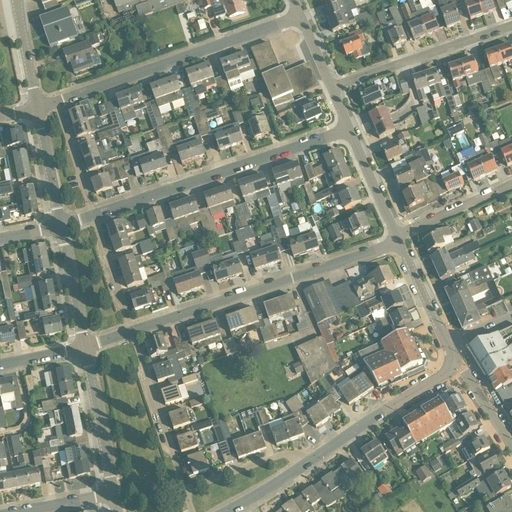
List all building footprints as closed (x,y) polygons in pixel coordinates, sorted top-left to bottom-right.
[(52,0),(42,0),(41,1),(43,7),(43,6),(45,12),(59,7),(57,1),(54,3),(52,0)] [(76,8),(97,0),(78,0),(74,2),(76,8)] [(113,0),(116,9),(117,9),(119,15),(123,13),(123,14),(136,9),(139,20),(175,7),(181,5),(195,0),(113,0)] [(213,7),(210,0),(200,0),(204,10),(213,7)] [(222,0),(226,8),(214,12),(216,19),(228,15),(229,19),(244,14),(243,12),(244,12),(243,6),(241,7),(239,0),(222,0)] [(414,42),(427,37),(417,14),(410,0),(406,0),(412,15),(411,16),(407,6),(401,8),(409,27),(408,27),(414,42)] [(423,12),(417,14),(427,37),(439,32),(433,17),(432,17),(429,10),(434,8),(428,0),(419,0),(419,1),(423,12)] [(450,0),(451,1),(439,6),(447,29),(461,24),(455,8),(452,1),(456,0),(450,0)] [(483,16),(477,2),(470,4),(468,0),(462,0),(470,21),(483,16)] [(482,0),(477,2),(483,16),(495,12),(490,0),(482,0)] [(495,0),(500,11),(505,9),(501,0),(495,0)] [(328,21),(343,16),(351,13),(347,1),(324,9),(328,21)] [(184,14),(181,5),(175,7),(179,16),(184,14)] [(382,30),(387,28),(390,35),(389,35),(394,48),(406,43),(399,25),(402,23),(396,8),(389,11),(394,22),(386,25),(384,19),(385,16),(384,13),(376,16),(382,30)] [(69,11),(64,12),(41,20),(45,31),(48,29),(51,35),(49,36),(53,46),(69,40),(77,38),(72,21),(69,11)] [(351,13),(343,16),(328,21),(333,34),(356,25),(351,13)] [(369,13),(357,18),(361,27),(373,23),(369,13)] [(365,42),(363,38),(361,32),(349,36),(348,36),(350,42),(342,45),(347,57),(353,55),(355,61),(363,58),(370,55),(365,42)] [(99,42),(97,36),(89,39),(91,45),(99,42)] [(63,53),(65,59),(66,63),(70,62),(74,75),(102,66),(99,57),(95,59),(89,43),(63,53)] [(268,93),(273,106),(275,109),(293,103),(291,96),(312,87),(305,70),(283,79),(269,44),(252,51),(252,50),(251,51),(255,60),(263,80),(268,93)] [(510,67),(511,66),(511,68),(511,51),(510,46),(497,51),(503,65),(508,63),(510,67)] [(497,67),(503,65),(497,51),(485,55),(490,70),(484,72),(490,89),(496,86),(495,82),(501,79),(497,67)] [(233,59),(238,73),(239,77),(253,72),(257,82),(263,80),(255,60),(248,63),(245,53),(244,53),(245,55),(233,59)] [(225,94),(231,92),(243,88),(241,80),(239,77),(238,73),(233,59),(222,63),(221,61),(220,62),(227,81),(221,83),(225,94)] [(461,64),(466,78),(469,87),(481,83),(485,95),(492,93),(490,89),(484,72),(478,74),(473,59),(461,64)] [(458,81),(466,78),(461,64),(448,68),(456,90),(461,89),(458,81)] [(198,70),(203,83),(205,90),(216,86),(220,95),(225,94),(221,83),(216,84),(209,66),(198,70)] [(195,118),(199,116),(203,115),(202,110),(199,110),(198,108),(199,104),(197,98),(195,93),(205,90),(203,83),(198,70),(186,74),(193,92),(187,94),(195,118)] [(439,101),(445,99),(442,89),(436,72),(424,76),(429,89),(432,99),(438,97),(439,101)] [(423,91),(429,89),(424,76),(412,80),(420,103),(426,101),(423,91)] [(175,80),(163,84),(171,105),(183,101),(190,119),(195,118),(187,94),(182,96),(175,78),(174,78),(175,80)] [(403,96),(410,94),(406,82),(399,84),(403,96)] [(159,129),(162,128),(165,127),(159,109),(171,105),(163,84),(152,88),(151,86),(150,86),(157,105),(151,107),(159,129)] [(365,109),(383,101),(385,100),(380,88),(378,89),(377,89),(365,94),(366,96),(361,98),(365,109)] [(156,131),(159,129),(151,107),(146,109),(139,89),(138,89),(139,91),(128,95),(135,114),(140,112),(146,109),(153,131),(156,131)] [(268,93),(264,94),(268,108),(273,106),(268,93)] [(260,111),(268,108),(264,94),(256,97),(260,111)] [(112,103),(115,114),(121,129),(121,130),(126,128),(123,118),(129,116),(135,114),(128,95),(117,98),(116,96),(116,97),(117,102),(112,103)] [(453,98),(456,108),(461,106),(458,96),(453,98)] [(305,98),(289,105),(293,114),(296,113),(301,124),(306,122),(308,125),(316,122),(315,120),(322,117),(317,105),(310,108),(305,98)] [(453,98),(447,100),(453,119),(454,118),(459,117),(456,108),(453,98)] [(102,118),(109,115),(110,116),(115,114),(112,103),(99,108),(102,118)] [(423,127),(430,124),(425,108),(417,110),(423,127)] [(203,115),(199,116),(206,137),(211,135),(213,139),(215,138),(220,154),(221,154),(220,152),(231,148),(225,129),(219,130),(211,133),(207,121),(221,117),(219,110),(203,115)] [(373,129),(390,122),(385,110),(369,116),(372,122),(371,123),(373,129)] [(74,127),(93,121),(95,120),(92,113),(83,116),(82,111),(68,115),(68,116),(70,115),(74,127)] [(225,129),(231,148),(242,144),(243,146),(238,131),(240,130),(239,127),(244,124),(240,113),(234,115),(237,124),(230,127),(225,129)] [(436,113),(428,116),(430,122),(438,119),(436,113)] [(121,129),(115,114),(110,116),(113,127),(98,131),(95,120),(93,121),(74,127),(78,139),(76,140),(90,136),(89,135),(97,133),(99,137),(108,134),(121,129)] [(245,127),(250,126),(255,140),(268,135),(266,127),(267,127),(265,120),(263,115),(259,117),(258,114),(247,117),(249,122),(244,124),(245,127)] [(206,137),(199,116),(195,118),(196,118),(194,119),(200,136),(192,139),(187,141),(193,161),(204,157),(205,159),(201,145),(203,144),(201,139),(206,137)] [(395,134),(390,122),(373,129),(376,134),(377,134),(380,140),(395,134)] [(167,127),(165,127),(162,128),(168,147),(174,145),(167,127)] [(162,149),(168,147),(162,128),(159,129),(156,131),(160,141),(162,149)] [(0,153),(5,153),(6,153),(17,151),(16,147),(23,145),(20,131),(2,135),(4,145),(0,145),(0,153)] [(101,143),(111,140),(108,134),(99,137),(101,142),(79,149),(79,150),(81,149),(85,161),(105,155),(101,143)] [(388,163),(403,157),(400,150),(407,147),(404,142),(410,140),(408,134),(398,138),(400,143),(398,145),(397,143),(389,146),(390,148),(383,151),(388,163)] [(492,159),(498,156),(492,144),(491,145),(486,134),(478,138),(483,148),(485,147),(487,151),(476,155),(486,177),(498,172),(492,159)] [(492,144),(498,156),(501,155),(507,168),(511,165),(511,145),(509,140),(499,145),(498,142),(492,144)] [(181,143),(175,145),(177,151),(182,166),(183,166),(182,164),(193,161),(187,141),(181,143)] [(160,150),(156,152),(153,143),(146,145),(149,154),(156,173),(167,170),(167,172),(168,171),(160,150)] [(413,156),(425,151),(423,147),(411,152),(413,156)] [(473,149),(456,154),(458,161),(475,155),(473,149)] [(101,169),(107,166),(109,166),(107,162),(118,159),(115,151),(105,155),(85,161),(89,173),(87,174),(101,170),(101,169)] [(401,193),(431,179),(437,177),(432,168),(433,167),(426,151),(425,151),(413,156),(404,160),(408,168),(402,171),(403,173),(394,177),(401,193)] [(0,153),(0,160),(6,159),(9,171),(27,167),(26,160),(27,160),(27,159),(26,160),(25,153),(7,157),(6,153),(5,153),(0,153)] [(323,176),(330,173),(345,167),(339,153),(324,159),(327,165),(313,171),(311,165),(304,168),(310,182),(317,179),(316,179),(323,176)] [(144,155),(131,160),(131,162),(132,165),(134,170),(136,178),(144,175),(145,179),(145,177),(156,173),(149,154),(144,156),(144,155)] [(486,177),(476,155),(464,161),(474,183),(486,177)] [(109,172),(123,168),(132,165),(131,162),(131,160),(130,159),(121,162),(109,166),(107,166),(109,172)] [(292,191),(302,187),(300,181),(303,180),(298,165),(285,169),(290,184),(290,185),(292,191)] [(451,170),(454,175),(433,184),(439,197),(448,194),(464,187),(460,179),(465,176),(461,166),(451,170)] [(0,183),(0,190),(13,188),(12,183),(18,182),(18,183),(30,181),(29,174),(27,167),(9,171),(11,182),(0,183)] [(329,190),(322,193),(325,200),(331,197),(338,194),(335,188),(351,180),(345,167),(330,173),(323,176),(329,190)] [(125,173),(123,168),(109,172),(106,173),(107,177),(92,182),(97,195),(112,190),(109,180),(119,177),(121,182),(128,180),(125,173)] [(273,173),(278,189),(290,185),(290,184),(285,169),(273,173)] [(251,181),(256,195),(268,191),(263,176),(251,181)] [(433,184),(431,179),(401,193),(409,211),(439,197),(433,184)] [(243,200),(256,195),(251,181),(238,185),(243,200)] [(317,205),(316,204),(314,197),(310,183),(305,185),(303,185),(304,187),(311,207),(317,205)] [(245,218),(241,206),(236,208),(229,188),(216,192),(221,207),(223,212),(233,209),(237,222),(236,222),(236,226),(235,226),(237,232),(248,229),(246,222),(244,218),(245,218)] [(18,206),(22,205),(34,202),(33,195),(34,195),(33,195),(32,189),(19,191),(20,192),(15,193),(18,206)] [(114,197),(111,191),(105,193),(107,199),(114,197)] [(343,192),(338,194),(331,197),(336,208),(337,210),(338,210),(339,213),(345,211),(361,204),(356,191),(345,196),(343,192)] [(223,212),(221,207),(216,192),(204,196),(211,217),(206,219),(213,240),(214,243),(215,243),(214,240),(225,236),(224,230),(218,232),(213,218),(224,214),(223,212)] [(322,193),(314,197),(316,204),(325,200),(322,193)] [(280,194),(276,195),(279,206),(284,204),(281,194),(280,194)] [(279,206),(276,195),(269,197),(273,208),(279,206)] [(202,231),(206,243),(213,240),(206,219),(202,220),(195,199),(182,204),(187,218),(190,227),(201,223),(204,231),(202,231)] [(18,206),(8,208),(9,214),(16,212),(19,213),(21,218),(25,217),(25,218),(37,216),(36,210),(36,209),(34,202),(22,205),(18,206)] [(190,227),(187,218),(182,204),(169,208),(174,223),(175,222),(176,227),(173,229),(177,240),(181,239),(179,231),(190,227)] [(300,211),(297,204),(292,207),(294,213),(300,211)] [(241,206),(245,218),(250,216),(247,205),(241,206)] [(279,218),(282,217),(279,206),(273,208),(270,209),(274,220),(279,218)] [(337,210),(326,214),(329,221),(340,217),(339,213),(338,210),(337,210)] [(144,221),(147,230),(150,237),(156,236),(153,230),(165,226),(160,211),(148,215),(149,219),(144,221)] [(353,219),(328,230),(334,244),(342,240),(339,234),(349,230),(353,237),(370,230),(364,217),(354,221),(353,219)] [(147,230),(144,221),(143,218),(137,220),(141,232),(140,232),(146,230),(147,230)] [(306,254),(302,241),(300,235),(287,239),(284,228),(283,228),(279,218),(274,220),(277,230),(281,242),(288,239),(294,258),(306,254)] [(300,235),(302,241),(306,254),(319,250),(314,237),(320,235),(312,218),(306,220),(311,231),(300,235)] [(474,235),(482,231),(477,221),(469,224),(474,235)] [(112,241),(126,237),(133,234),(130,225),(126,223),(118,225),(112,227),(108,229),(112,241)] [(244,241),(245,242),(253,240),(249,228),(248,229),(237,232),(235,233),(236,233),(239,243),(244,241)] [(170,243),(177,240),(173,229),(166,231),(170,243)] [(442,242),(452,237),(448,229),(432,236),(433,238),(423,242),(429,255),(445,248),(442,242)] [(274,240),(260,244),(264,254),(268,267),(280,263),(274,244),(281,242),(277,230),(271,232),(274,240)] [(236,256),(243,254),(239,243),(236,233),(235,234),(238,243),(233,245),(236,256)] [(131,249),(126,237),(112,241),(116,254),(131,249)] [(141,249),(152,245),(151,241),(139,245),(141,249)] [(248,253),(248,252),(245,242),(244,241),(239,243),(243,254),(248,253)] [(141,249),(143,256),(154,253),(152,245),(141,249)] [(26,265),(27,265),(34,264),(46,261),(45,254),(43,247),(23,252),(26,265)] [(470,256),(467,249),(448,257),(446,253),(431,259),(436,271),(470,256)] [(211,263),(207,250),(199,253),(204,267),(211,265),(217,284),(230,280),(225,267),(223,259),(211,263)] [(206,274),(204,267),(199,253),(192,256),(196,269),(185,273),(187,279),(191,293),(204,288),(200,276),(206,274)] [(268,267),(264,254),(251,258),(255,271),(268,267)] [(441,282),(456,275),(454,270),(468,264),(472,262),(470,256),(436,271),(441,282)] [(140,257),(134,259),(119,264),(124,276),(138,272),(144,269),(140,257)] [(7,276),(13,275),(10,260),(4,262),(6,273),(7,276)] [(46,261),(34,264),(27,265),(29,277),(16,279),(17,286),(32,283),(31,278),(36,276),(37,277),(49,275),(48,268),(46,261)] [(225,267),(230,280),(242,276),(238,262),(225,267)] [(162,268),(166,280),(172,278),(168,266),(162,268)] [(165,280),(166,280),(162,268),(163,274),(152,279),(147,280),(149,286),(160,282),(160,283),(166,281),(165,280)] [(361,306),(381,298),(382,297),(379,292),(386,289),(385,287),(394,283),(388,270),(379,274),(377,269),(374,268),(367,271),(365,274),(368,279),(352,286),(361,306)] [(481,270),(479,271),(470,275),(472,280),(445,292),(450,302),(486,285),(487,285),(481,270)] [(142,284),(138,272),(124,276),(128,289),(142,284)] [(187,279),(185,273),(184,272),(172,276),(179,297),(191,293),(187,279)] [(0,278),(5,302),(6,302),(11,301),(7,276),(6,273),(0,273),(0,278)] [(166,281),(160,283),(164,293),(169,291),(166,281)] [(317,326),(333,319),(356,309),(361,306),(352,286),(351,282),(333,290),(332,290),(329,283),(327,283),(303,293),(312,313),(317,326)] [(17,286),(18,291),(30,289),(33,302),(54,298),(52,291),(53,291),(53,290),(52,290),(51,284),(38,286),(39,287),(33,288),(32,283),(17,286)] [(471,300),(489,292),(486,285),(450,302),(454,312),(463,308),(473,303),(471,300)] [(150,307),(156,305),(152,292),(131,299),(135,311),(145,308),(145,310),(150,308),(150,307)] [(372,315),(376,325),(387,320),(405,311),(403,307),(404,306),(403,305),(403,304),(402,301),(401,301),(398,295),(383,301),(381,298),(361,306),(356,309),(361,320),(367,318),(372,315)] [(278,302),(283,316),(297,312),(292,297),(278,302)] [(56,311),(55,305),(54,298),(33,302),(35,314),(23,316),(25,323),(39,320),(38,315),(56,311)] [(2,324),(0,324),(0,343),(1,346),(14,343),(10,323),(15,322),(11,301),(6,302),(10,322),(2,324)] [(486,310),(495,306),(493,301),(475,309),(473,303),(463,308),(454,312),(459,322),(486,310)] [(285,322),(283,316),(278,302),(264,306),(271,327),(266,328),(270,342),(279,339),(276,328),(275,328),(274,326),(285,322)] [(240,314),(245,329),(259,324),(254,310),(240,314)] [(488,314),(486,310),(459,322),(463,331),(481,323),(478,316),(480,315),(481,317),(482,317),(488,314)] [(372,335),(378,333),(393,326),(396,331),(404,328),(404,327),(411,323),(406,312),(405,312),(405,311),(387,320),(376,325),(369,328),(372,335)] [(226,319),(231,334),(245,329),(240,314),(226,319)] [(39,320),(39,324),(43,324),(45,337),(61,334),(58,320),(52,321),(51,317),(39,320)] [(323,338),(327,347),(332,345),(332,344),(334,344),(331,337),(330,337),(329,337),(327,332),(331,330),(329,326),(334,324),(333,319),(317,326),(323,338)] [(26,341),(24,328),(23,323),(16,324),(19,342),(26,341)] [(202,327),(207,342),(221,337),(216,323),(202,327)] [(411,323),(404,327),(404,328),(396,331),(398,336),(357,355),(369,375),(370,374),(379,389),(424,369),(427,364),(416,341),(411,343),(407,334),(411,332),(412,332),(413,332),(412,331),(414,331),(411,323)] [(198,345),(207,342),(202,327),(188,332),(192,347),(198,345)] [(264,344),(270,342),(266,328),(261,330),(260,330),(264,344)] [(511,329),(501,335),(510,351),(505,354),(511,367),(511,366),(511,329)] [(510,351),(501,335),(469,349),(489,381),(509,369),(511,367),(505,354),(510,351)] [(334,365),(327,347),(323,338),(295,350),(301,363),(293,367),(297,376),(305,373),(311,386),(318,382),(324,378),(329,375),(336,369),(334,365)] [(161,361),(170,358),(185,353),(182,344),(182,345),(180,339),(174,341),(177,351),(167,354),(163,340),(147,346),(151,360),(158,358),(160,358),(161,361)] [(232,339),(228,340),(232,355),(238,353),(234,339),(233,339),(232,339)] [(226,357),(232,355),(228,340),(222,342),(222,343),(226,357)] [(182,344),(185,353),(187,359),(192,357),(187,343),(182,344)] [(332,345),(327,347),(334,365),(340,363),(332,345)] [(187,359),(185,353),(170,358),(172,364),(187,359)] [(348,379),(352,384),(361,398),(374,390),(365,377),(369,375),(357,355),(352,357),(360,370),(348,378),(349,379),(348,379)] [(175,378),(170,364),(153,370),(158,384),(175,378)] [(511,385),(511,366),(511,367),(509,369),(489,381),(497,394),(511,385)] [(68,370),(48,374),(51,388),(71,384),(69,377),(70,377),(69,377),(68,370)] [(344,375),(340,370),(334,373),(338,379),(344,375)] [(184,385),(197,381),(196,375),(182,380),(184,385)] [(337,387),(329,375),(324,378),(332,390),(336,388),(337,387)] [(28,392),(34,391),(31,377),(25,379),(28,392)] [(332,390),(324,378),(318,382),(327,394),(332,390)] [(0,382),(0,396),(0,398),(2,405),(14,403),(16,411),(23,410),(18,388),(13,389),(12,388),(11,388),(10,381),(0,382)] [(41,404),(42,410),(56,407),(55,401),(73,398),(72,391),(73,391),(72,391),(71,384),(51,388),(53,401),(41,404)] [(361,398),(352,384),(339,392),(349,407),(361,398)] [(511,385),(497,394),(505,407),(511,419),(511,385)] [(166,407),(183,402),(178,387),(161,393),(166,407)] [(291,401),(299,413),(304,409),(296,397),(291,401)] [(331,398),(319,407),(329,421),(341,413),(331,398)] [(442,446),(446,454),(472,439),(469,435),(478,429),(474,423),(475,422),(475,421),(473,418),(472,418),(471,418),(470,416),(469,417),(465,411),(466,410),(466,409),(466,408),(463,407),(464,404),(462,404),(462,403),(460,404),(458,400),(459,399),(458,398),(443,407),(438,398),(406,416),(408,421),(404,423),(418,446),(447,427),(454,438),(442,446)] [(204,399),(190,403),(191,409),(206,404),(204,399)] [(283,420),(285,426),(291,442),(304,437),(296,415),(299,413),(291,401),(286,404),(294,416),(283,420)] [(56,407),(42,410),(43,416),(48,415),(49,421),(55,420),(56,428),(78,423),(77,416),(78,416),(77,416),(76,410),(57,413),(56,407)] [(329,421),(319,407),(306,415),(316,429),(329,421)] [(254,419),(253,415),(259,413),(258,410),(239,416),(241,424),(254,419)] [(190,425),(186,411),(169,416),(174,431),(190,425)] [(291,442),(285,426),(283,420),(270,424),(265,411),(259,413),(264,427),(269,425),(277,447),(291,442)] [(258,429),(264,427),(259,413),(253,415),(254,419),(258,429)] [(191,429),(193,435),(200,432),(213,428),(213,430),(221,427),(220,423),(219,423),(218,420),(191,429)] [(220,423),(221,427),(225,441),(231,439),(225,421),(220,423)] [(55,428),(57,439),(57,441),(52,442),(38,445),(39,451),(50,449),(64,446),(63,440),(81,437),(80,431),(80,430),(78,423),(56,428),(55,428)] [(418,446),(404,423),(403,424),(406,430),(400,433),(399,431),(395,434),(394,432),(386,438),(398,457),(416,446),(416,447),(418,446)] [(182,454),(197,449),(193,435),(177,440),(182,454)] [(261,435),(247,439),(253,456),(267,451),(261,435)] [(24,465),(22,457),(18,437),(10,438),(14,458),(17,458),(19,468),(13,469),(13,475),(16,490),(28,488),(25,473),(24,465)] [(253,456),(247,439),(233,444),(239,461),(253,456)] [(469,447),(470,448),(462,452),(468,462),(469,463),(490,451),(483,439),(469,447)] [(233,463),(226,443),(218,445),(225,465),(233,463)] [(362,454),(370,465),(374,470),(388,460),(377,444),(362,454)] [(64,446),(50,449),(51,455),(64,452),(67,466),(66,466),(66,467),(86,462),(85,456),(85,455),(83,449),(66,452),(64,446)] [(499,467),(490,451),(469,463),(474,472),(475,472),(479,478),(499,467)] [(42,466),(41,462),(39,452),(32,454),(35,467),(42,466)] [(208,471),(203,456),(184,462),(184,461),(183,461),(189,479),(189,478),(208,471)] [(435,474),(442,469),(436,460),(429,465),(435,474)] [(41,462),(42,466),(43,471),(50,470),(48,461),(41,462)] [(332,475),(341,487),(345,494),(365,480),(352,461),(341,468),(342,469),(333,475),(332,474),(332,475)] [(86,462),(66,467),(69,480),(89,476),(88,470),(88,469),(86,462)] [(432,478),(425,467),(416,473),(422,484),(432,478)] [(52,483),(50,470),(43,471),(46,485),(52,483)] [(40,486),(37,471),(25,473),(28,488),(40,486)] [(488,482),(482,486),(490,501),(497,498),(496,497),(497,496),(511,488),(503,474),(488,482)] [(16,490),(13,475),(2,478),(5,493),(16,490)] [(345,494),(341,487),(332,475),(321,482),(322,483),(313,489),(312,488),(321,501),(322,503),(326,509),(346,495),(345,494)] [(474,481),(457,491),(456,492),(460,499),(477,490),(481,487),(480,485),(477,480),(474,481)] [(393,494),(386,485),(378,490),(380,493),(385,499),(393,494)] [(449,496),(456,492),(457,491),(455,487),(447,492),(449,496)] [(292,502),(299,511),(309,511),(308,510),(321,501),(312,488),(302,496),(302,497),(293,503),(292,502)] [(385,499),(380,493),(374,497),(379,504),(385,499)] [(491,501),(484,505),(487,510),(488,511),(501,511),(505,510),(505,511),(511,511),(511,505),(508,498),(500,502),(497,496),(496,497),(497,498),(490,501),(491,501)] [(481,511),(505,511),(505,510),(501,511),(488,511),(487,510),(484,505),(482,500),(477,503),(481,511)] [(299,511),(292,502),(282,509),(282,510),(279,511),(299,511)]
